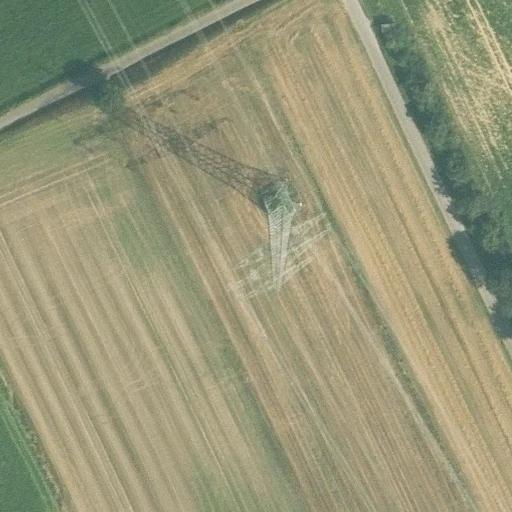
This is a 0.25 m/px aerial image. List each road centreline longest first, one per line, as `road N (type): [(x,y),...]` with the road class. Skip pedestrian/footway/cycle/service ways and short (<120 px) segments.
road 1 (track): [(353,0),(511,339)]
road 2 (track): [(0,134),(251,0)]
